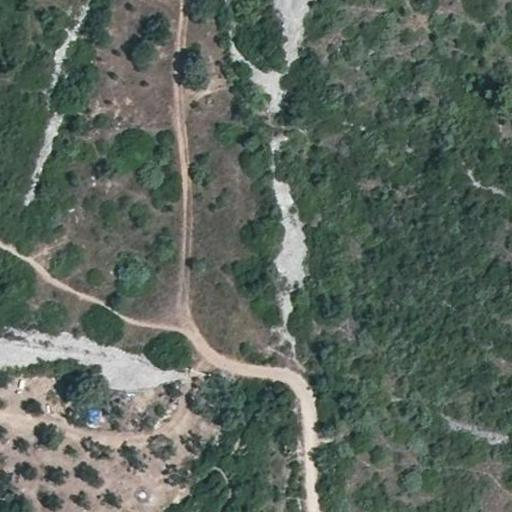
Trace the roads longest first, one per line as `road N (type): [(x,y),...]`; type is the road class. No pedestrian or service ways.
road 1 (track): [(179,0),(174,88),(189,223),(178,310),(192,349),(269,381)]
road 2 (track): [(304,511),(285,390),(269,381)]
